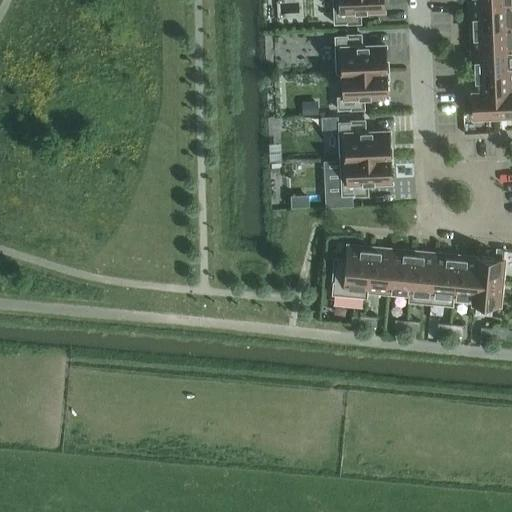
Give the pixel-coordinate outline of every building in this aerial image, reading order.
[(333,0),(335,23),(361,22),(360,10),(384,9),(383,0),(333,0)] [(511,3),(471,6),(472,20),(472,27),(511,25),(511,3)] [(511,25),(472,27),(473,39),(473,49),(511,47),(511,25)] [(361,34),(335,35),(337,72),(337,73),(344,73),(387,71),(387,70),(386,45),(362,46),(361,34)] [(511,47),(473,49),(474,59),(474,70),(511,68),(511,47)] [(475,87),(474,87),(474,91),(474,92),(496,91),(511,90),(511,68),(474,70),(474,78),(475,87)] [(345,95),(338,96),(338,109),(364,108),(364,96),(388,95),(387,71),(344,73),(345,95)] [(511,90),(496,91),(474,92),(474,97),(475,117),(475,118),(498,117),(511,116),(511,90)] [(319,101),(303,102),(303,115),(319,114),(319,101)] [(341,158),(390,156),(389,131),(365,132),(365,120),(339,121),(341,158)] [(390,156),(341,158),(342,195),(368,194),(368,182),(391,181),(390,156)] [(309,195),(292,196),(292,207),(310,206),(309,195)] [(336,258),(333,294),(353,296),(367,297),(368,290),(367,290),(368,281),(372,247),(358,246),(349,245),(348,259),(336,258)] [(367,290),(368,290),(375,291),(388,292),(393,249),(379,248),(372,247),(368,281),(367,290)] [(393,249),(388,292),(396,293),(410,294),(411,294),(415,251),(400,250),(393,249)] [(410,294),(409,301),(410,301),(416,302),(432,303),(432,296),(436,253),(426,252),(421,252),(415,251),(411,294),(410,294)] [(432,296),(432,303),(437,304),(453,305),(454,305),(454,298),(458,255),(441,254),(436,253),(432,296)] [(458,255),(454,298),(458,298),(474,300),(475,300),(477,279),(479,257),(478,257),(462,256),(458,255)] [(504,260),(479,257),(477,279),(502,281),(504,260)] [(474,300),(474,301),(475,301),(477,301),(479,302),(493,303),(500,303),(502,281),(477,279),(475,300),(474,300)] [(363,324),(364,316),(351,315),(351,317),(350,323),(363,324)] [(364,316),(363,324),(376,326),(376,317),(364,316)] [(406,328),(407,320),(395,319),(394,327),(406,328)] [(407,320),(406,328),(419,330),(420,321),(407,320)] [(450,332),(451,324),(438,323),(437,331),(450,332)] [(451,324),(450,332),(462,334),(463,325),(451,324)] [(493,337),(494,328),(482,327),(481,335),(493,337)] [(494,328),(493,337),(506,338),(507,329),(494,328)]
